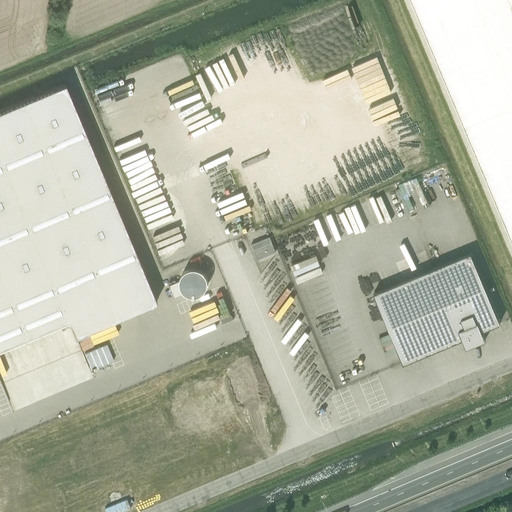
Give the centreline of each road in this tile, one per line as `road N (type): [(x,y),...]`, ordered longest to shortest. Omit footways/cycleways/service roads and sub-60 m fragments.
road 1 (unclassified): [(165,511),(511,365)]
road 2 (unknown): [(220,246),(301,454)]
road 3 (motorway): [(511,447),(358,511)]
